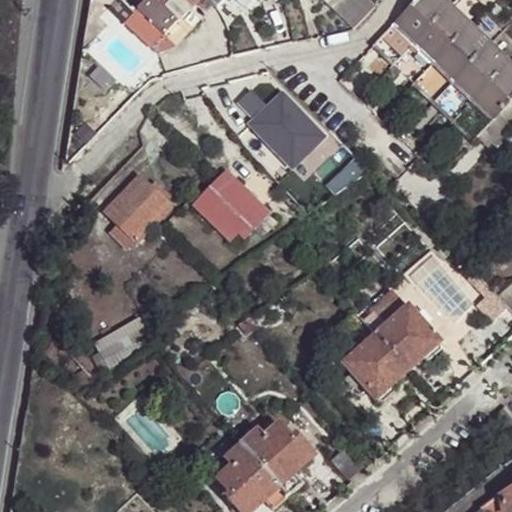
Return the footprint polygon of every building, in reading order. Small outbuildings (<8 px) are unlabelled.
[(154,43),(181,14),(166,0),(143,0),(116,28),(142,55),(154,43)] [(166,0),(181,14),(194,1),(193,0),(166,0)] [(193,0),(194,1),(208,14),(221,0),(193,0)] [(347,0),(318,0),(334,15),(347,0)] [(371,11),(360,0),(351,0),(336,17),(351,31),(371,11)] [(417,0),(391,27),(411,46),(449,7),(441,0),(417,0)] [(411,46),(432,66),(469,26),(449,7),(411,46)] [(432,66),(450,84),(489,45),(469,26),(432,66)] [(406,50),(411,46),(391,27),(387,32),(406,50)] [(450,84),(471,102),(508,64),(489,45),(450,84)] [(427,70),(432,66),(411,46),(406,50),(427,70)] [(511,67),(508,64),(471,102),(490,123),(511,99),(511,67)] [(446,89),(450,84),(432,66),(427,70),(446,89)] [(466,108),(471,102),(450,84),(446,89),(466,108)] [(254,126),(295,169),(327,139),(287,95),(273,109),(255,91),(243,103),(260,120),(254,126)] [(490,123),(471,102),(466,108),(486,127),(490,123)] [(220,196),(237,180),(228,171),(211,188),(220,196)] [(138,242),(157,222),(171,208),(157,194),(141,179),(108,213),(138,242)] [(270,213),(237,180),(220,196),(211,188),(195,205),(232,241),(239,233),(246,239),(270,213)] [(332,265),(324,271),(334,285),(343,279),(332,265)] [(385,331),(407,311),(393,296),(371,316),(385,331)] [(439,346),(428,334),(417,321),(407,311),(385,331),(375,341),(407,375),(423,360),(438,349),(439,346)] [(417,321),(428,334),(435,328),(423,316),(417,321)] [(106,379),(151,351),(135,323),(90,350),(106,379)] [(407,375),(375,341),(344,368),(353,378),(365,391),(376,402),(377,402),(391,390),(407,375)] [(439,350),(438,349),(423,360),(425,363),(430,362),(439,354),(439,350)] [(365,391),(353,378),(347,384),(359,397),(365,391)] [(393,392),(391,390),(377,402),(380,404),(393,394),(393,392)] [(511,410),(508,406),(497,416),(511,432),(511,410)] [(226,503),(233,511),(254,511),(263,505),(270,511),(273,511),(287,501),(300,488),(292,478),(312,459),(294,439),(291,442),(279,430),(261,445),(254,438),(241,450),(225,464),(231,472),(218,484),(230,498),(226,503)] [(361,468),(344,449),(329,463),(346,481),(361,468)] [(511,511),(511,488),(477,511),(511,511)]
